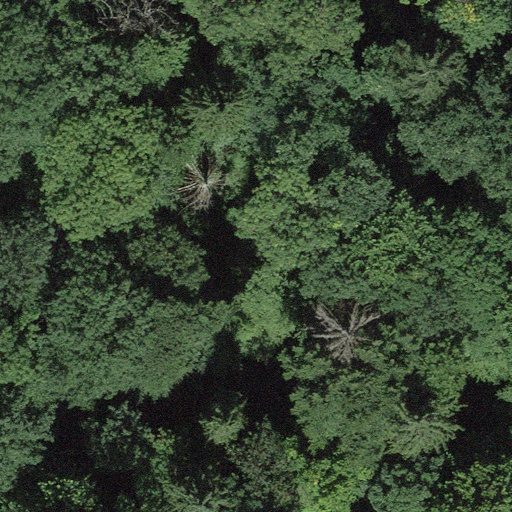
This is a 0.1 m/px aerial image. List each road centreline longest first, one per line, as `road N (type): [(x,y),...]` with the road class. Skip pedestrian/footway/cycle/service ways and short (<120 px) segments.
road 1 (track): [(354,436),(411,326),(416,266),(395,160),(349,45),(316,0)]
road 2 (track): [(349,45),(448,116),(511,178)]
road 3 (track): [(0,384),(147,511)]
